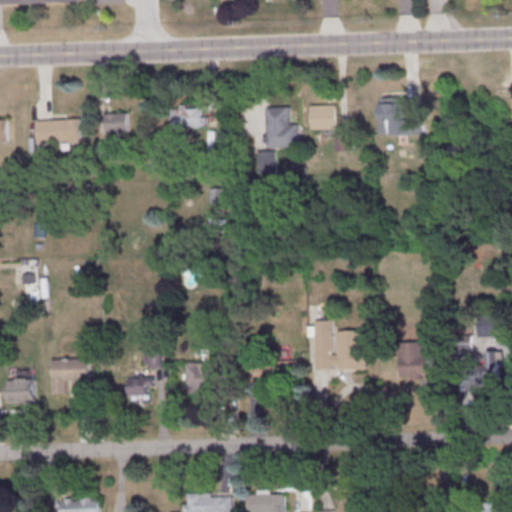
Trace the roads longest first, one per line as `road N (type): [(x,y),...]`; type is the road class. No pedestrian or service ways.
road 1 (residential): [(511,436),(0,454)]
road 2 (residential): [(511,39),(0,56)]
